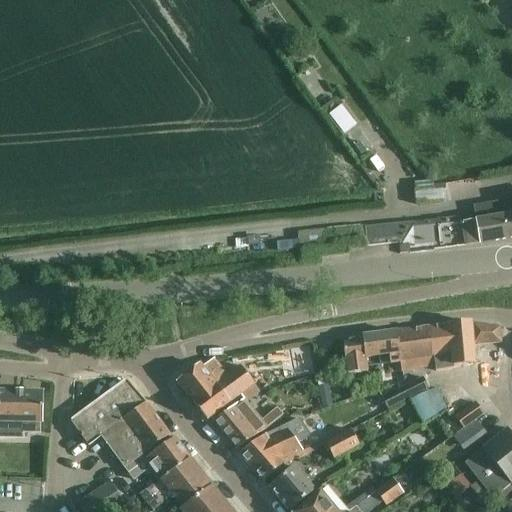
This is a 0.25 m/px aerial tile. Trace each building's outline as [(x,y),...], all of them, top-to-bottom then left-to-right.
[(340,99),(326,110),(335,122),(350,111),(340,99)] [(410,175),(410,195),(438,194),(438,175),(410,175)] [(511,213),(482,219),(474,220),(412,227),(412,223),(364,228),(366,247),(401,243),(399,247),(400,254),(467,246),(511,236),(511,213)] [(328,231),(297,234),(298,248),(329,245),(328,231)] [(472,323),(398,332),(400,356),(402,371),(435,368),(436,371),(453,370),(453,368),(476,367),(474,346),(472,323)] [(499,327),(472,323),(474,346),(500,344),(499,327)] [(398,332),(378,334),(379,346),(378,346),(379,359),(400,356),(398,332)] [(378,334),(343,338),(347,374),(368,372),(366,361),(379,359),(378,346),(379,346),(378,334)] [(335,356),(325,357),(326,365),(336,364),(335,356)] [(254,396),(267,385),(262,379),(254,384),(239,366),(227,376),(213,359),(202,368),(200,365),(176,383),(206,421),(240,394),(248,388),(254,396)] [(381,398),(387,409),(427,388),(421,376),(381,398)] [(88,446),(145,404),(126,382),(71,423),(88,446)] [(248,388),(240,394),(244,400),(246,402),(254,396),(248,388)] [(436,389),(410,399),(423,424),(447,409),(436,389)] [(40,423),(41,392),(0,391),(0,421),(23,422),(23,432),(38,433),(38,423),(40,423)] [(328,395),(319,397),(322,408),(331,405),(328,395)] [(236,449),(272,425),(267,417),(261,421),(246,402),(244,400),(213,420),(236,449)] [(123,468),(151,449),(169,435),(146,403),(145,404),(88,446),(88,447),(101,437),(123,468)] [(284,403),(277,409),(283,416),(289,411),(284,403)] [(463,429),(484,414),(476,403),(455,418),(463,429)] [(277,409),(267,417),(272,425),(283,416),(277,409)] [(266,434),(238,454),(264,482),(284,464),(282,460),(303,451),(297,443),(310,435),(305,428),(298,419),(266,434)] [(458,453),(485,433),(476,422),(449,441),(458,453)] [(333,459),(359,445),(352,430),(325,443),(333,459)] [(483,450),(511,485),(511,484),(511,435),(507,430),(483,450)] [(147,469),(156,483),(189,459),(174,439),(153,453),(151,449),(123,468),(132,480),(147,469)] [(493,500),(511,485),(483,450),(465,464),(493,500)] [(180,511),(198,497),(212,487),(189,459),(156,483),(138,495),(152,511),(172,497),(180,506),(177,509),(179,511),(180,511)] [(292,463),(266,485),(289,511),(314,491),(292,463)] [(107,474),(115,485),(127,477),(118,466),(107,474)] [(460,474),(448,483),(458,496),(470,487),(460,474)] [(369,511),(379,505),(374,499),(377,497),(385,507),(402,494),(393,481),(366,499),(348,511),(369,511)] [(110,511),(123,504),(118,497),(109,483),(78,503),(83,511),(110,511)] [(231,511),(220,497),(212,487),(198,497),(180,511),(178,511),(231,511)] [(320,492),(295,511),(346,511),(344,509),(345,509),(328,488),(321,493),(320,492)] [(345,509),(344,509),(346,511),(348,511),(366,499),(363,496),(345,509)]
